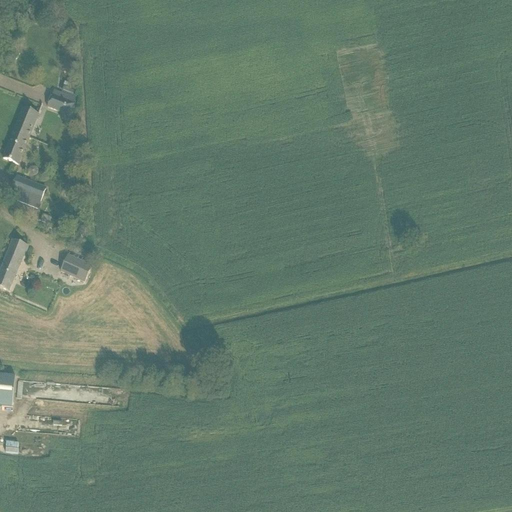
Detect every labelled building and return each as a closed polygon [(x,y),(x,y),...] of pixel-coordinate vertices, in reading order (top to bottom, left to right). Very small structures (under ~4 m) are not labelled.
[(73,111),(77,101),(54,92),(47,108),(59,113),(61,107),(64,108),(64,109),(70,111),(71,110),(73,111)] [(23,110),(14,132),(29,138),(38,116),(23,110)] [(29,138),(14,132),(3,159),(18,165),(29,138)] [(16,176),(10,191),(18,194),(15,201),(38,209),(46,188),(32,183),(16,176)] [(0,272),(0,288),(9,292),(27,246),(12,241),(0,272)] [(60,273),(84,284),(92,267),(67,256),(60,273)] [(16,378),(0,376),(0,407),(13,409),(16,378)] [(5,453),(18,455),(20,443),(7,441),(5,453)]
